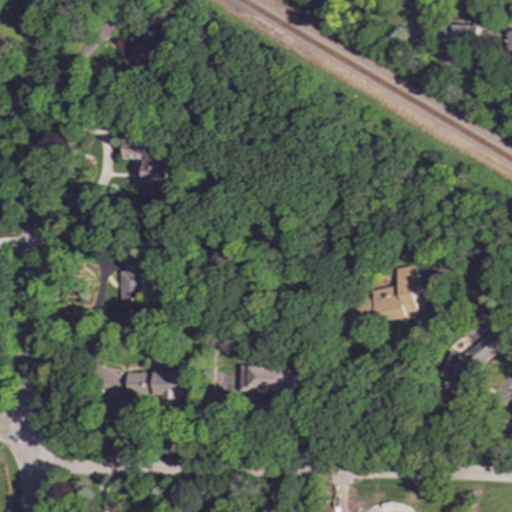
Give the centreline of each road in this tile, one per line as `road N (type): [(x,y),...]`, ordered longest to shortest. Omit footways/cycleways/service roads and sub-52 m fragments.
road 1 (tertiary): [(29,511),(35,0)]
road 2 (residential): [(511,478),(125,471),(30,454)]
